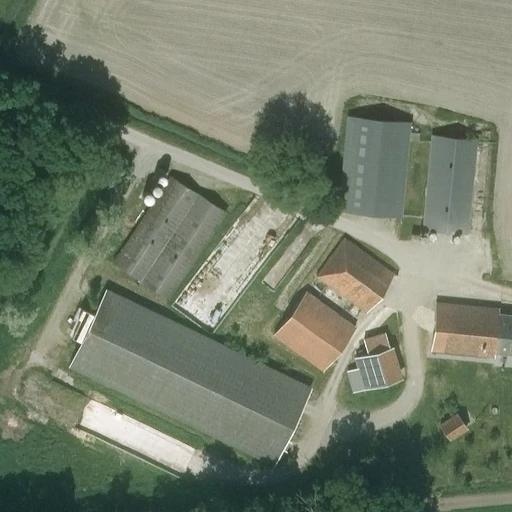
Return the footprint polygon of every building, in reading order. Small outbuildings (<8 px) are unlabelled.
[(408,140),(419,141),(419,131),(409,131),(410,122),(347,116),(338,210),(400,217),(408,140)] [(477,140),(430,134),(420,231),(469,234),(477,140)] [(169,177),(113,263),(168,299),(226,214),(169,177)] [(315,278),(316,277),(365,313),(393,274),(344,239),(315,278)] [(272,334),(322,371),(355,326),(305,290),(272,334)] [(71,367),(99,381),(273,464),(274,462),(303,400),(309,388),(108,291),(101,304),(71,367)] [(511,353),(511,315),(498,314),(498,310),(435,303),(431,350),(493,356),(494,352),(511,353)] [(359,357),(368,388),(401,379),(392,348),(359,357)] [(200,441),(43,386),(34,413),(75,427),(73,435),(188,475),(200,441)] [(438,424),(449,441),(467,428),(456,412),(438,424)]
